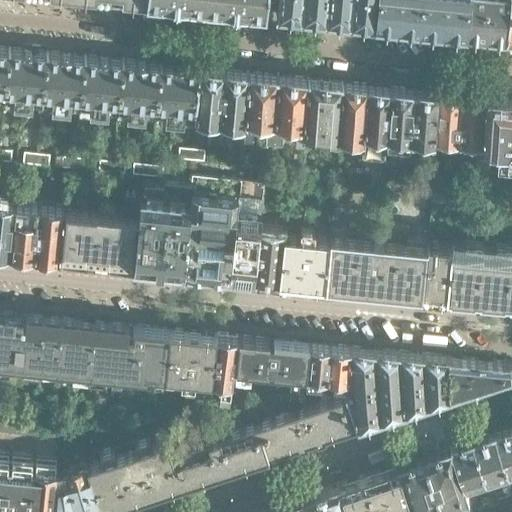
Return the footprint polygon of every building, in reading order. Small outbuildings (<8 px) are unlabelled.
[(265,11),(266,0),(205,0),(205,6),(221,7),(222,7),(248,9),(248,10),(265,11)] [(325,17),(326,0),(277,0),(276,12),(325,17)] [(374,22),(376,0),(326,0),(325,17),(374,22)] [(396,24),(398,0),(376,0),(374,22),(379,23),(396,24)] [(419,27),(422,0),(398,0),(396,24),(419,27)] [(443,29),(445,0),(422,0),(419,27),(443,29)] [(466,31),(468,0),(445,0),(443,29),(466,31)] [(485,33),(488,0),(468,0),(466,31),(485,33)] [(505,35),(508,0),(488,0),(485,33),(492,34),(505,35)] [(0,85),(5,86),(9,46),(8,45),(8,46),(0,45),(0,85)] [(43,90),(47,49),(46,49),(46,50),(33,48),(23,47),(10,46),(9,46),(5,86),(15,87),(13,102),(31,104),(33,89),(43,90)] [(81,94),(85,53),(83,53),(71,52),(61,51),(48,50),(48,49),(47,49),(43,90),(53,91),(51,106),(69,108),(71,93),(81,94)] [(119,97),(123,57),(121,57),(108,56),(108,55),(99,55),(86,54),(86,53),(85,53),(81,94),(90,95),(89,110),(107,112),(109,96),(119,97)] [(156,101),(160,61),(159,61),(146,60),(146,59),(137,58),(137,59),(124,57),(123,57),(119,97),(128,98),(127,114),(145,116),(147,100),(156,101)] [(195,105),(199,65),(197,64),(197,65),(184,64),(184,63),(174,62),(174,63),(161,61),(162,61),(160,61),(156,101),(166,102),(165,118),(184,120),(185,104),(195,105)] [(218,118),(224,67),(199,65),(195,105),(194,115),(218,118)] [(242,120),(247,70),(224,67),(218,118),(242,120)] [(271,131),(277,73),(247,70),(242,120),(241,128),(250,129),(251,118),(265,119),(264,130),(271,131)] [(299,162),(302,129),(307,76),(277,73),(271,131),(279,132),(280,121),(294,122),(293,134),(286,133),(284,161),(299,162)] [(337,132),(342,80),(330,78),(320,77),(309,76),(307,76),(302,129),(337,132)] [(361,135),(366,82),(342,80),(337,132),(361,135)] [(385,133),(390,84),(366,82),(361,135),(360,147),(383,150),(385,133)] [(409,137),(414,87),(390,84),(385,133),(398,134),(396,153),(403,153),(403,157),(398,160),(397,178),(405,178),(409,137)] [(433,139),(438,89),(414,87),(409,137),(433,139)] [(456,141),(461,92),(438,89),(433,139),(456,141)] [(480,144),(485,94),(461,92),(456,141),(480,144)] [(504,160),(511,97),(485,94),(480,144),(496,146),(495,159),(504,160)] [(192,158),(191,169),(247,175),(237,274),(253,276),(258,224),(262,181),(287,183),(288,167),(207,159),(208,151),(191,149),(190,158),(192,158)] [(40,187),(42,171),(17,168),(15,184),(40,187)] [(181,268),(237,274),(247,175),(191,169),(189,180),(164,177),(164,181),(140,179),(137,211),(132,263),(181,268)] [(65,189),(66,173),(42,171),(40,187),(65,189)] [(453,213),(455,187),(431,184),(429,211),(453,213)] [(63,204),(61,203),(62,198),(42,196),(41,201),(39,201),(33,254),(58,256),(63,204)] [(0,250),(9,251),(14,199),(0,197),(0,250)] [(33,254),(39,201),(14,199),(9,251),(33,254)] [(132,263),(137,211),(63,204),(58,256),(132,263)] [(348,285),(355,217),(350,217),(349,229),(330,227),(329,236),(324,282),(325,282),(325,283),(348,285)] [(372,288),(379,220),(355,217),(348,285),(372,288)] [(397,290),(404,222),(379,220),(372,288),(397,290)] [(421,292),(426,241),(426,237),(407,235),(409,223),(404,222),(397,290),(420,292),(421,292)] [(277,278),(282,231),(282,226),(258,224),(253,276),(277,278)] [(324,283),(324,282),(329,236),(313,234),(314,225),(300,224),(299,233),(282,231),(277,278),(324,283)] [(444,294),(449,247),(450,243),(438,242),(438,236),(430,235),(429,241),(426,241),(421,292),(444,294)] [(511,252),(511,253),(511,249),(493,251),(480,250),(481,246),(462,248),(449,247),(444,294),(511,300),(511,252)] [(165,372),(169,327),(168,327),(168,326),(0,309),(0,365),(4,366),(5,360),(96,369),(96,375),(127,379),(128,372),(141,374),(141,370),(165,372)] [(187,384),(193,329),(169,326),(169,327),(165,372),(165,373),(181,374),(180,384),(187,384)] [(211,377),(216,331),(193,329),(187,384),(194,385),(195,376),(211,377)] [(229,402),(232,364),(236,333),(234,333),(218,331),(216,331),(211,377),(211,379),(219,379),(217,393),(215,392),(214,405),(229,402)] [(306,372),(309,340),(292,339),(236,333),(232,364),(306,372)] [(326,374),(329,343),(309,340),(306,372),(306,376),(319,378),(320,373),(326,374)] [(345,384),(349,345),(329,343),(326,374),(333,375),(332,383),(345,384)] [(448,392),(496,377),(507,373),(510,372),(511,371),(511,369),(511,362),(510,361),(508,360),(505,359),(505,360),(447,354),(436,353),(437,353),(398,349),(349,345),(345,384),(344,392),(354,423),(379,415),(448,392)] [(354,423),(344,392),(253,422),(264,453),(354,423)] [(61,427),(61,425),(37,422),(13,420),(0,418),(0,428),(12,430),(36,432),(60,435),(61,427)] [(264,453),(253,422),(170,449),(180,480),(264,453)] [(511,470),(511,422),(493,429),(508,472),(511,470)] [(75,430),(74,427),(73,423),(61,427),(60,436),(75,430)] [(508,472),(493,429),(472,436),(487,479),(508,472)] [(180,480),(170,449),(166,436),(150,441),(148,434),(99,450),(101,457),(86,462),(101,506),(180,480)] [(487,479),(472,436),(450,444),(465,487),(487,479)] [(465,487),(450,444),(424,453),(440,504),(467,495),(465,487)] [(416,511),(440,504),(424,453),(396,462),(413,511),(416,511)] [(83,511),(101,506),(86,462),(85,458),(64,465),(77,511),(83,511)] [(0,511),(4,511),(9,463),(0,461),(0,511)] [(413,511),(396,462),(341,481),(350,511),(413,511)] [(28,511),(33,465),(9,463),(4,511),(28,511)] [(52,511),(57,468),(33,465),(28,511),(52,511)] [(77,511),(64,465),(57,468),(52,511),(77,511)] [(350,511),(341,481),(339,482),(339,481),(303,494),(309,511),(350,511)] [(309,511),(303,494),(249,511),(309,511)] [(511,511),(511,499),(495,506),(496,511),(511,511)]
